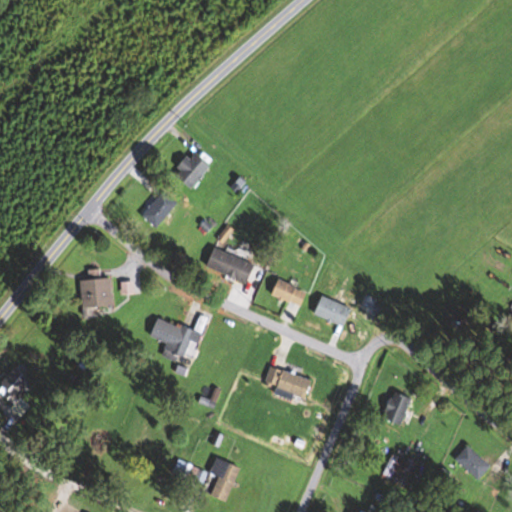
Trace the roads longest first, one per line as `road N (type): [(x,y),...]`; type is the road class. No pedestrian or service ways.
road 1 (residential): [(0,322),(141,147),(302,0)]
road 2 (residential): [(89,211),(172,282),(360,364)]
road 3 (residential): [(360,364),(378,343),(397,343),(511,437)]
road 4 (residential): [(0,410),(76,484),(143,511)]
road 5 (residential): [(298,511),(360,364)]
